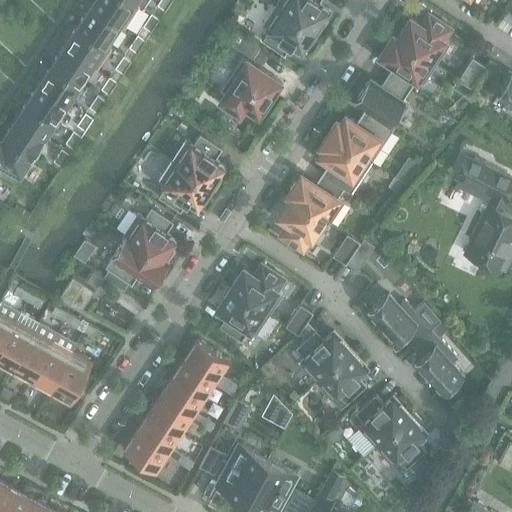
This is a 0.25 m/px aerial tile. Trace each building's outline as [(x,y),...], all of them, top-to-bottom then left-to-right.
[(122,25),(135,6),(125,0),(93,0),(91,5),(122,25)] [(162,0),(159,6),(166,11),(173,0),(162,0)] [(278,0),(277,3),(315,29),(315,30),(319,33),(328,19),(324,16),(329,9),(319,2),(320,0),(278,0)] [(284,54),(292,43),(302,50),(315,30),(315,29),(277,3),(263,23),(268,27),(270,28),(262,39),(284,54)] [(110,43),(122,25),(91,5),(78,24),(110,43)] [(428,12),(421,23),(411,17),(398,36),(397,37),(436,63),(449,43),(444,40),(444,39),(443,38),(450,27),(428,12)] [(145,27),(152,32),(160,20),(153,15),(145,27)] [(97,62),(110,43),(78,24),(66,43),(97,62)] [(380,55),(394,64),(387,74),(409,89),(416,79),(417,80),(417,79),(423,83),(436,63),(397,37),(398,36),(394,34),(393,34),(379,54),(380,54),(380,55)] [(131,49),(138,53),(146,41),(139,36),(131,49)] [(247,37),(243,44),(243,50),(253,57),(260,46),(247,37)] [(84,81),(97,62),(66,43),(53,61),(84,81)] [(260,46),(253,57),(262,63),(269,52),(260,46)] [(240,112),(245,105),(259,115),(281,81),(241,55),(219,88),(225,92),(220,99),(240,112)] [(471,86),(485,64),(472,56),(458,78),(471,86)] [(117,70),(124,74),(133,62),(125,57),(117,70)] [(497,63),(490,59),(486,66),(493,70),(497,63)] [(72,100),(84,81),(53,61),(40,80),(72,100)] [(511,72),(511,73),(498,94),(511,103),(510,105),(507,109),(511,113),(511,72)] [(404,100),(402,99),(409,89),(387,74),(380,85),(370,78),(356,99),(366,106),(363,111),(363,110),(361,113),(390,132),(409,104),(403,101),(404,100)] [(103,91),(111,95),(119,83),(111,78),(103,91)] [(59,119),(72,100),(40,80),(28,99),(59,119)] [(91,109),(99,113),(107,101),(99,96),(91,109)] [(47,138),(59,119),(28,99),(15,118),(47,138)] [(337,119),(328,132),(371,160),(390,132),(361,113),(356,121),(346,114),(341,121),(337,118),(337,119)] [(79,127),(87,131),(95,119),(88,114),(79,127)] [(47,138),(15,118),(2,138),(34,157),(47,138)] [(68,145),(75,150),(83,137),(76,132),(68,145)] [(322,173),(344,187),(350,192),(371,160),(328,132),(319,145),(320,145),(319,145),(323,148),(319,155),(329,162),(322,173)] [(191,143),(186,140),(173,160),(211,185),(211,186),(215,189),(224,175),(220,172),(225,165),(215,158),(222,147),(200,133),(193,144),(191,143)] [(0,163),(22,175),(34,157),(2,138),(0,136),(0,163)] [(56,163),(63,168),(71,155),(64,150),(56,163)] [(504,198),(506,199),(511,186),(511,177),(464,154),(453,177),(458,179),(455,184),(490,202),(465,252),(500,269),(501,266),(504,267),(511,253),(508,251),(511,243),(511,214),(499,208),(504,198)] [(180,210),(188,199),(198,206),(211,186),(211,185),(173,160),(159,180),(165,183),(164,184),(166,185),(158,196),(180,210)] [(403,167),(396,176),(406,183),(412,173),(403,167)] [(337,197),(344,187),(322,173),(316,182),(301,172),(301,173),(287,193),(291,196),(325,219),(330,222),(344,201),(337,197)] [(396,176),(395,175),(388,185),(399,193),(406,183),(396,176)] [(312,238),(325,219),(291,196),(278,216),(288,222),(281,234),(303,248),(310,237),(312,238)] [(137,213),(123,234),(126,235),(166,262),(175,248),(171,246),(176,238),(166,231),(173,220),(152,206),(144,217),(143,216),(142,216),(137,213)] [(360,241),(347,233),(333,254),(345,263),(360,241)] [(139,272),(153,282),(166,262),(126,235),(106,266),(132,283),(139,272)] [(353,253),(348,261),(358,268),(363,260),(353,253)] [(254,274),(244,267),(230,287),(269,313),(282,293),(276,289),(283,277),(261,263),(254,274)] [(102,277),(93,271),(87,280),(96,286),(102,277)] [(93,291),(73,277),(60,296),(81,309),(93,291)] [(30,291),(18,284),(13,292),(26,299),(30,291)] [(269,313),(230,287),(217,308),(227,314),(219,325),(241,340),(249,329),(255,334),(269,313)] [(44,299),(30,291),(26,299),(40,307),(44,299)] [(388,293),(369,310),(384,326),(383,327),(386,331),(387,330),(389,332),(388,333),(392,337),(392,336),(396,340),(403,334),(412,345),(412,344),(426,331),(430,328),(439,319),(423,302),(414,310),(404,299),(400,303),(399,305),(388,293)] [(313,312),(300,303),(286,325),(298,333),(313,312)] [(69,312),(55,305),(51,313),(64,320),(69,312)] [(0,311),(0,346),(15,320),(0,311)] [(77,327),(82,320),(69,312),(64,320),(77,327)] [(0,359),(14,367),(34,330),(15,320),(0,346),(0,359)] [(101,330),(87,323),(83,331),(97,338),(101,330)] [(426,331),(412,344),(412,345),(423,355),(416,361),(419,365),(419,366),(422,370),(423,369),(425,371),(424,372),(428,376),(428,375),(443,391),(462,374),(451,362),(457,357),(430,328),(426,331)] [(315,329),(295,347),(304,357),(303,358),(304,358),(299,362),(315,380),(349,348),(333,330),(324,339),(315,329)] [(33,378),(53,341),(34,330),(14,367),(33,378)] [(230,359),(197,337),(185,356),(235,389),(238,384),(221,373),(230,359)] [(52,388),(72,351),(53,341),(33,378),(52,388)] [(349,348),(315,380),(340,407),(341,407),(366,384),(357,375),(366,366),(349,348)] [(72,399),(92,362),(72,351),(52,388),(72,399)] [(215,382),(232,394),(235,389),(185,356),(173,374),(205,396),(215,382)] [(215,423),(196,410),(205,396),(173,374),(161,392),(212,427),(215,423)] [(191,418),(210,430),(212,427),(161,392),(148,410),(181,432),(191,418)] [(355,412),(349,417),(374,445),(408,414),(408,413),(392,396),(383,404),(374,394),(355,412)] [(252,405),(237,396),(223,421),(239,429),(252,405)] [(194,461),(172,446),(181,432),(148,410),(136,428),(191,465),(194,461)] [(408,414),(374,445),(399,473),(405,467),(425,450),(416,440),(425,432),(419,425),(423,422),(411,410),(408,413),(408,414)] [(333,426),(321,437),(328,444),(340,433),(333,426)] [(167,454),(189,468),(191,465),(136,428),(124,447),(157,469),(167,454)] [(230,494),(228,497),(243,505),(269,458),(241,443),(239,446),(237,445),(224,471),(231,475),(223,490),(230,494)] [(210,445),(198,466),(214,474),(226,453),(210,445)] [(429,464),(423,457),(414,466),(423,475),(429,470),(429,464)] [(296,476),(294,475),(295,472),(269,458),(243,505),(255,511),(257,511),(259,510),(262,511),(266,511),(274,498),(282,502),(296,476)] [(332,497),(344,475),(332,469),(320,491),(332,497)] [(0,478),(0,500),(10,483),(0,478)] [(0,511),(18,511),(29,494),(10,483),(0,500),(0,511)] [(308,510),(313,500),(296,490),(290,500),(308,510)] [(43,511),(48,504),(29,494),(18,511),(43,511)] [(491,511),(473,500),(465,511),(491,511)] [(354,511),(336,502),(330,511),(354,511)]
